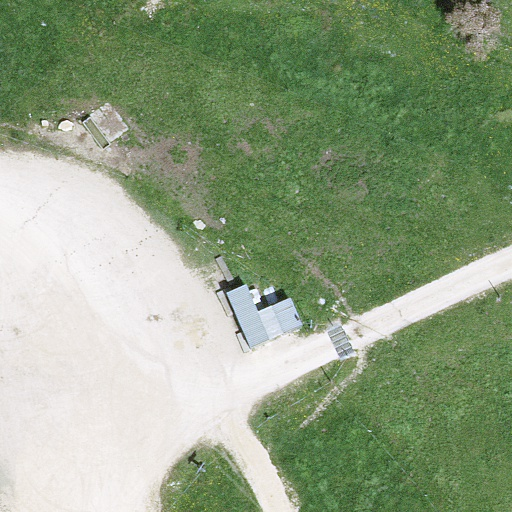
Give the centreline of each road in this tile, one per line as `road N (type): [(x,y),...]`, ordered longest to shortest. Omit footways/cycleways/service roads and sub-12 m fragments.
road 1 (track): [(49,469),(511,261)]
road 2 (track): [(59,511),(0,306)]
road 3 (track): [(202,399),(244,442),(279,511)]
